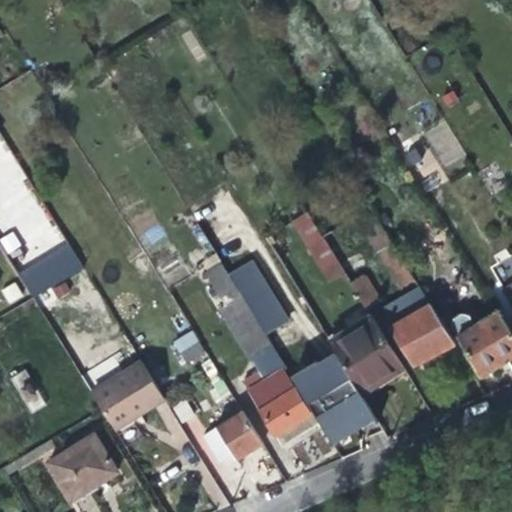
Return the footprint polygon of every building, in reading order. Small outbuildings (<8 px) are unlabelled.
[(403,158),(417,180),(435,169),(421,147),(403,158)] [(438,173),(424,182),(430,191),(444,183),(438,173)] [(406,298),(421,290),(371,209),(356,218),(406,298)] [(330,282),(345,274),(323,238),(307,212),(293,221),(330,282)] [(335,231),(323,238),(345,274),(367,309),(383,299),(367,272),(362,275),(335,231)] [(221,261),(222,262),(266,335),(288,320),(244,247),(221,261)] [(8,259),(33,298),(48,290),(22,251),(8,259)] [(274,346),(266,335),(222,262),(206,272),(230,311),(224,314),(252,360),(274,346)] [(434,355),(455,345),(429,303),(420,309),(415,301),(391,315),(395,323),(389,326),(414,365),(434,355)] [(511,333),(505,322),(499,312),(476,326),(470,316),(463,314),(454,319),(453,326),(459,336),(482,376),(505,362),(511,357),(511,333)] [(328,341),(335,352),(361,394),(382,381),(404,368),(371,314),(328,341)] [(188,365),(206,354),(198,342),(180,353),(188,365)] [(316,360),(292,375),(321,423),(332,441),(348,431),(374,416),(361,394),(335,352),(322,360),(318,363),(316,360)] [(321,423),(292,375),(280,357),(244,380),(283,446),(303,434),(321,423)] [(140,416),(165,400),(140,361),(90,391),(115,432),(140,416)] [(52,417),(31,384),(22,390),(43,423),(52,417)] [(248,454),(262,445),(242,413),(204,436),(221,463),(234,455),(238,461),(248,454)] [(48,463),(72,501),(98,485),(118,473),(94,434),(48,463)]
